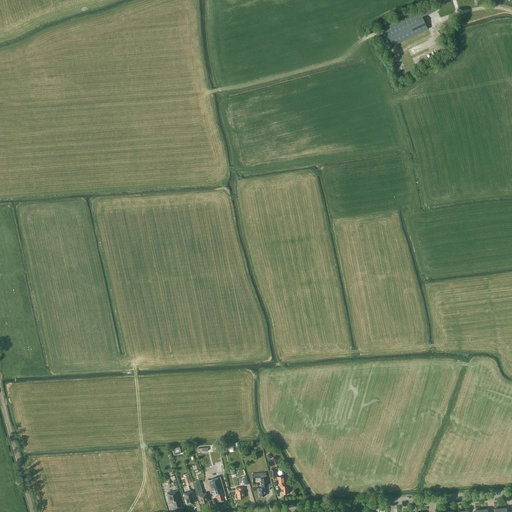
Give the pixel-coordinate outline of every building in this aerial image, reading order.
[(437,10),(432,3),(411,12),(412,14),(382,28),(391,47),(428,29),(423,17),(437,10)] [(284,483),(284,476),(279,477),(279,484),(281,484),(281,486),(281,489),(282,489),(282,494),(289,493),(288,485),(284,485),(284,483)] [(226,499),(220,477),(208,480),(213,497),(216,496),(218,502),(226,499)] [(267,486),(266,478),(261,478),(261,486),(262,486),(262,487),(259,488),(259,496),(265,496),(265,486),(267,486)] [(244,490),(243,487),(236,488),(236,492),(237,492),(238,499),(244,498),(243,490),(244,490)] [(181,501),(178,490),(167,493),(170,504),(173,504),(174,508),(181,506),(180,502),(181,501)] [(203,493),(202,490),(197,492),(198,495),(200,502),(202,501),(202,503),(207,502),(207,500),(208,499),(206,493),(203,493)] [(194,496),(192,491),(183,493),(185,499),(186,499),(187,505),(195,503),(193,497),(194,496)]
